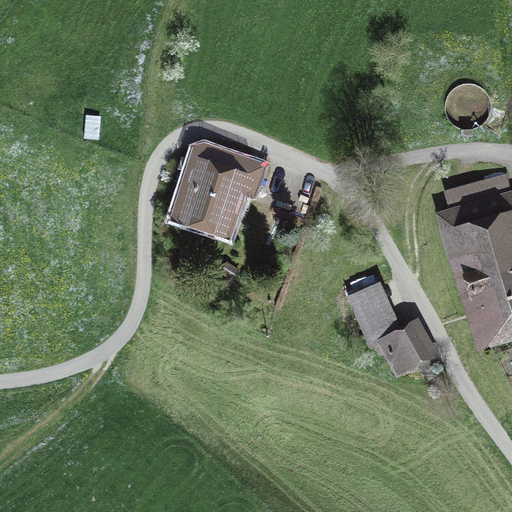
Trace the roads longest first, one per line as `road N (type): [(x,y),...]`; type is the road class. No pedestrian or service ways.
road 1 (unclassified): [(0,381),(69,367),(119,337),(141,292),(152,167),(187,134),(224,130),(328,173),(362,204),(511,455)]
road 2 (track): [(328,173),(468,149),(511,156)]
road 3 (track): [(0,462),(95,376),(107,349)]
road 4 (track): [(409,287),(413,197),(439,152)]
